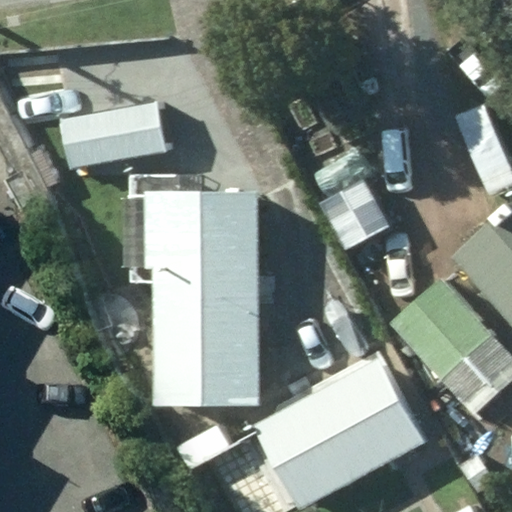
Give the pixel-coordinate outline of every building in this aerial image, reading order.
[(473,21),(442,32),(463,91),(494,80),(473,21)] [(173,100),(88,117),(98,170),(184,154),(173,100)] [(511,145),(495,101),(468,112),(499,192),(511,187),(511,145)] [(378,185),(336,203),(357,252),(368,248),(388,294),(404,287),(397,271),(425,259),(411,227),(398,232),(378,185)] [(166,192),(166,272),(178,272),(177,407),(279,408),(280,193),(166,192)] [(511,224),(470,261),(511,308),(511,224)] [(511,343),(455,282),(407,326),(490,416),(511,395),(511,343)] [(397,359),(275,427),(322,511),(444,442),(397,359)] [(491,458),(478,467),(495,491),(508,482),(491,458)]
